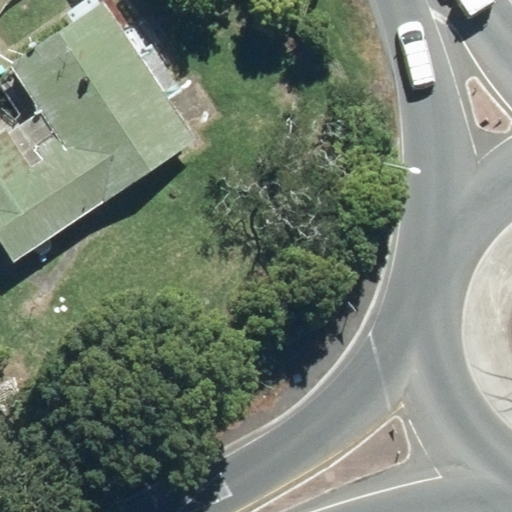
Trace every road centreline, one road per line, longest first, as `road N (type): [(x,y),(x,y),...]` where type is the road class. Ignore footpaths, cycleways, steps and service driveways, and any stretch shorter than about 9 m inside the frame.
road 1 (secondary): [(246,511),(419,331)]
road 2 (secondary): [(449,231),(425,0)]
road 3 (secondary): [(495,473),(440,411),(419,331)]
road 4 (secondary): [(495,473),(356,511)]
